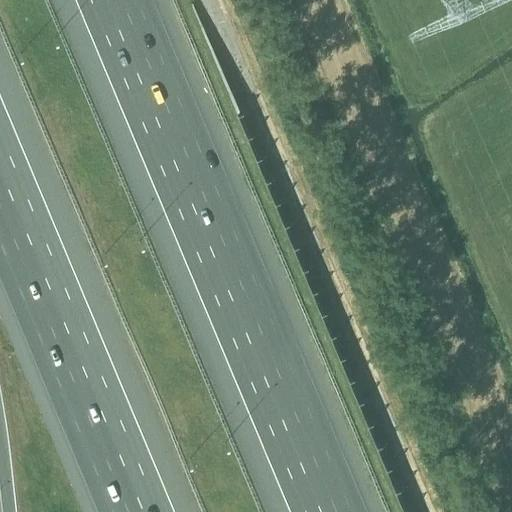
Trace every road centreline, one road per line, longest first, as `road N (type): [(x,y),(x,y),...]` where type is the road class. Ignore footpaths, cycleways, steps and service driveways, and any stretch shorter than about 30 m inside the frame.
road 1 (motorway): [(327,511),(113,0)]
road 2 (motorway): [(0,186),(135,511)]
